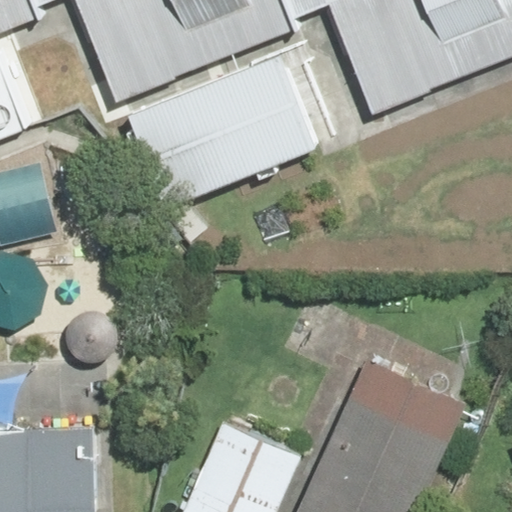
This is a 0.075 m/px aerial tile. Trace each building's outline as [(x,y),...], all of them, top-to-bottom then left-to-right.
[(511,0),(0,0),(0,24),(61,0),(68,0),(148,198),(312,132),(278,47),(339,23),(381,128),(511,76),(511,0)] [(0,197),(0,215),(12,270),(98,251),(82,179),(0,197)] [(362,355),(286,511),(411,511),(463,404),(362,355)] [(185,511),(268,511),(295,456),(226,424),(185,511)] [(99,511),(97,431),(0,433),(0,511),(99,511)]
